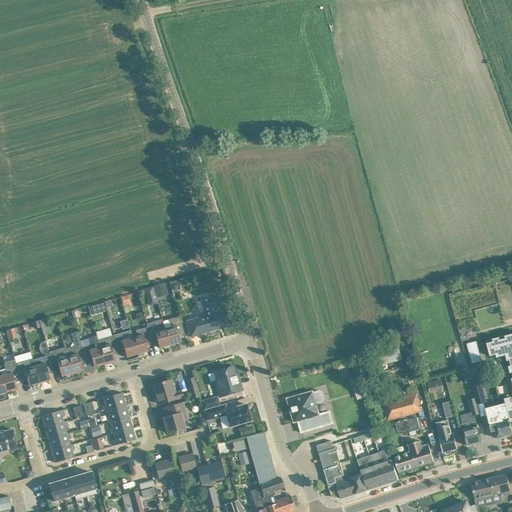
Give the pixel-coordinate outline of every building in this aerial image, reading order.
[(134,291),(127,292),(129,301),(136,299),(134,291)] [(202,333),(218,329),(226,327),(224,320),(217,296),(201,300),(206,316),(186,322),(186,325),(189,334),(190,334),(201,330),(202,333)] [(169,345),(180,342),(178,336),(184,334),(179,316),(169,319),(171,327),(165,329),(169,345)] [(46,318),(39,321),(41,328),(49,326),(46,318)] [(162,319),(146,324),(147,327),(151,344),(157,342),(159,348),(163,347),(164,348),(165,349),(169,348),(170,346),(169,345),(165,329),(163,324),(162,319)] [(137,337),(132,338),(137,354),(137,355),(139,356),(143,355),(143,354),(143,352),(147,351),(146,345),(151,344),(147,327),(135,331),(137,337)] [(109,328),(95,332),(105,363),(114,360),(113,354),(118,352),(113,335),(111,336),(109,328)] [(13,329),(7,331),(9,338),(16,336),(13,329)] [(74,347),(65,349),(67,357),(71,373),(72,373),(72,374),(78,373),(77,371),(82,370),(80,364),(86,362),(82,347),(81,345),(77,331),(70,333),(74,347)] [(126,340),(124,332),(114,335),(119,353),(124,351),(126,357),(137,354),(132,338),(126,340)] [(511,333),(504,336),(505,338),(500,339),(499,337),(492,339),(493,341),(486,343),(489,356),(495,354),(496,357),(505,355),(506,360),(509,360),(511,365),(508,366),(510,372),(511,371),(511,377),(511,378),(511,380),(511,399),(511,397),(504,399),(506,404),(505,404),(510,422),(511,421),(511,333)] [(93,367),(104,364),(97,340),(96,335),(90,337),(88,338),(90,345),(82,347),(86,362),(92,361),(93,367)] [(466,344),(471,364),(481,361),(476,341),(466,344)] [(49,355),(53,372),(59,370),(61,376),(71,373),(67,357),(65,349),(64,348),(53,351),(53,354),(49,355)] [(417,352),(412,354),(415,365),(420,363),(417,352)] [(53,372),(49,355),(32,360),(34,366),(39,383),(50,380),(48,373),(53,372)] [(5,369),(0,370),(6,392),(17,389),(15,383),(21,381),(16,363),(15,360),(4,364),(5,369)] [(26,360),(16,363),(21,381),(26,380),(28,386),(39,383),(34,366),(28,368),(26,360)] [(490,363),(477,366),(479,373),(480,374),(492,371),(490,363)] [(219,397),(242,391),(242,390),(239,380),(236,381),(232,366),(214,371),(218,386),(216,386),(219,397)] [(479,373),(470,376),(476,398),(477,404),(487,401),(480,374),(479,373)] [(186,380),(192,399),(199,397),(194,378),(186,380)] [(364,398),(357,379),(351,381),(358,400),(364,398)] [(153,385),(158,404),(182,397),(181,391),(175,393),(171,380),(153,385)] [(437,380),(427,383),(427,384),(429,392),(438,390),(437,387),(442,386),(440,380),(437,380)] [(387,420),(421,411),(415,389),(395,394),(393,390),(380,394),(387,420)] [(312,392),(287,399),(294,422),(298,421),(309,418),(313,430),(333,424),(330,412),(319,415),(315,404),(321,402),(323,400),(321,393),(319,391),(313,393),(312,392)] [(125,404),(122,393),(103,398),(105,405),(103,405),(104,411),(107,410),(125,404)] [(217,397),(202,402),(204,410),(219,405),(217,397)] [(476,398),(468,400),(472,416),(480,414),(477,404),(476,398)] [(455,416),(452,401),(443,403),(446,418),(455,416)] [(163,418),(167,433),(185,428),(183,420),(187,419),(185,409),(182,402),(164,408),(166,417),(163,418)] [(109,416),(106,417),(108,422),(110,422),(110,421),(129,416),(125,404),(107,410),(109,416)] [(220,405),(204,410),(207,421),(219,417),(222,429),(229,427),(251,420),(246,405),(227,410),(226,404),(220,405)] [(511,434),(511,430),(510,422),(505,404),(486,409),(493,435),(496,435),(497,438),(511,434)] [(76,418),(83,416),(80,405),(72,408),(76,418)] [(41,416),(45,428),(64,422),(63,422),(62,416),(64,415),(63,410),(41,416)] [(132,428),(129,416),(110,421),(110,422),(112,428),(109,429),(111,434),(113,433),(132,428)] [(416,417),(395,423),(398,435),(420,429),(416,417)] [(96,425),(94,418),(87,420),(89,427),(96,425)] [(201,427),(204,426),(206,423),(205,420),(202,418),(198,419),(197,422),(198,426),(201,427)] [(88,426),(86,420),(79,422),(81,428),(88,426)] [(448,420),(436,423),(443,452),(457,448),(453,435),(451,435),(448,420)] [(67,434),(65,428),(67,427),(66,421),(63,422),(64,422),(45,428),(48,439),(67,434)] [(469,422),(462,424),(467,446),(482,442),(477,425),(470,427),(469,422)] [(101,434),(99,425),(90,428),(92,437),(101,434)] [(374,425),(368,427),(371,435),(376,433),(374,425)] [(113,433),(115,439),(113,440),(114,446),(136,439),(132,428),(113,433)] [(0,433),(0,452),(17,447),(12,430),(0,433)] [(70,446),(70,445),(68,439),(71,438),(69,433),(67,434),(48,439),(52,451),(70,446)] [(248,445),(265,440),(263,433),(246,437),(248,445)] [(367,434),(353,438),(355,443),(369,439),(367,434)] [(265,440),(248,445),(250,453),(268,448),(265,440)] [(332,441),(316,446),(319,453),(328,450),(334,449),(332,441)] [(377,452),(388,448),(386,441),(375,444),(377,452)] [(434,461),(431,452),(429,445),(422,447),(420,441),(408,445),(410,450),(409,451),(410,452),(394,457),(398,473),(434,461)] [(72,451),(74,450),(73,444),(70,445),(70,446),(52,451),(55,463),(74,457),(72,451)] [(94,451),(92,445),(85,447),(87,453),(94,451)] [(250,453),(252,460),(270,456),(268,448),(250,453)] [(349,493),(354,492),(352,486),(345,488),(344,483),(343,481),(341,481),(340,476),(344,475),(336,448),(334,449),(328,450),(319,453),(332,497),(337,498),(340,497),(341,499),(349,496),(349,493)] [(357,460),(364,481),(367,490),(399,480),(389,450),(357,460)] [(178,457),(180,467),(182,472),(196,468),(195,463),(192,453),(178,457)] [(252,460),(255,469),(272,463),(270,456),(252,460)] [(170,459),(154,464),(157,473),(158,479),(174,475),(172,469),(170,459)] [(219,461),(205,465),(196,468),(208,509),(219,506),(214,487),(213,487),(212,482),(224,479),(219,461)] [(268,473),(274,471),(272,463),(255,469),(257,476),(268,473)] [(32,469),(25,471),(27,478),(34,476),(32,469)] [(276,479),(274,471),(268,473),(257,476),(259,484),(276,479)] [(80,475),(86,497),(97,494),(91,472),(80,475)] [(354,492),(355,494),(367,490),(362,474),(346,479),(344,475),(340,476),(341,481),(343,481),(344,483),(345,488),(352,486),(354,492)] [(508,474),(471,483),(475,499),(500,493),(501,496),(510,494),(510,491),(511,491),(508,474)] [(86,497),(80,475),(69,478),(74,495),(75,500),(86,497)] [(289,511),(295,510),(294,507),(290,496),(287,497),(275,501),(273,495),(274,495),(273,491),(284,487),(280,477),(276,479),(259,484),(259,485),(260,485),(264,498),(262,498),(265,507),(266,507),(267,511),(289,511)] [(74,495),(69,478),(59,481),(64,498),(74,495)] [(152,480),(139,484),(141,491),(153,487),(154,487),(152,480)] [(59,481),(48,484),(53,502),(64,498),(59,481)] [(162,486),(164,492),(170,490),(168,484),(162,486)] [(250,491),(254,502),(257,511),(254,511),(265,511),(257,488),(250,491)] [(129,493),(134,511),(143,511),(137,490),(129,493)] [(128,493),(122,495),(125,507),(132,505),(128,493)] [(0,510),(11,509),(8,496),(0,497),(0,510)] [(244,511),(243,508),(237,500),(231,502),(233,510),(233,511),(244,511)] [(467,500),(443,511),(471,511),(469,507),(467,500)] [(233,511),(233,510),(231,502),(225,504),(227,511),(233,511)]
